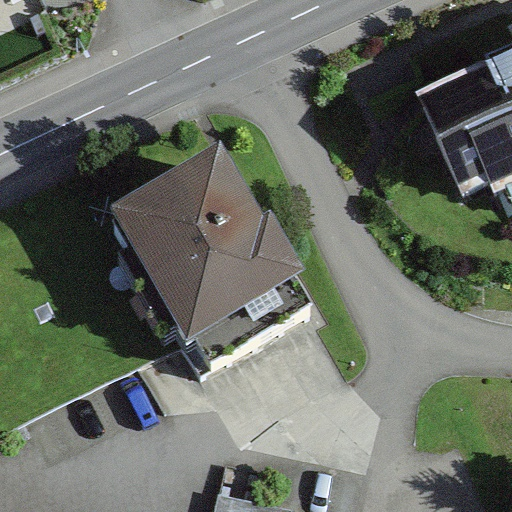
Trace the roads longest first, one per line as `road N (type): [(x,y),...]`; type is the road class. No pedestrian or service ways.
road 1 (residential): [(511,353),(446,336),(387,298),(348,242),(252,37)]
road 2 (tertiary): [(252,37),(0,156)]
